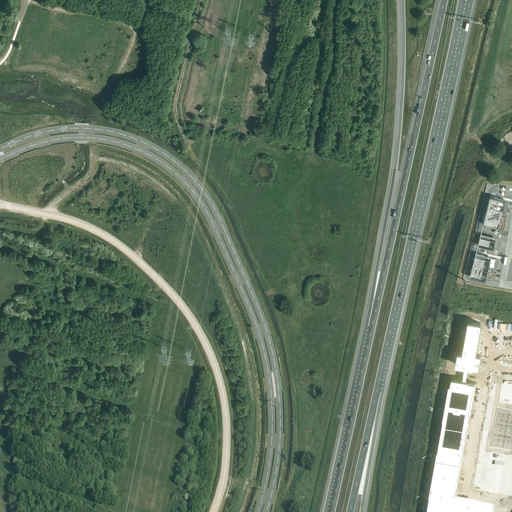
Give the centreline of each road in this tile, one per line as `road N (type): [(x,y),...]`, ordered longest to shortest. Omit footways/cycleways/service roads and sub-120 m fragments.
road 1 (tertiary): [(266,511),(279,428),(270,341),(196,183),(159,151),(102,130),(42,132),(0,149)]
road 2 (tertiary): [(0,159),(56,139),(115,141),(169,168),(196,196),(256,324),(269,380),(269,459),(257,511)]
road 3 (track): [(0,206),(53,214),(103,234),(186,311),(223,395),(226,454),(213,511)]
road 4 (motorway): [(377,390),(462,0)]
road 5 (motorway): [(443,0),(371,330)]
road 6 (motorway): [(403,0),(400,115),(371,330)]
road 7 (unknown): [(498,347),(467,487),(483,502),(511,499)]
road 8 (motorway): [(371,330),(330,511)]
road 9 (track): [(317,143),(337,0)]
road 10 (unclassified): [(182,129),(176,100),(202,0)]
road 11 (motorway): [(350,511),(377,390)]
road 12 (motorway): [(361,511),(377,390)]
